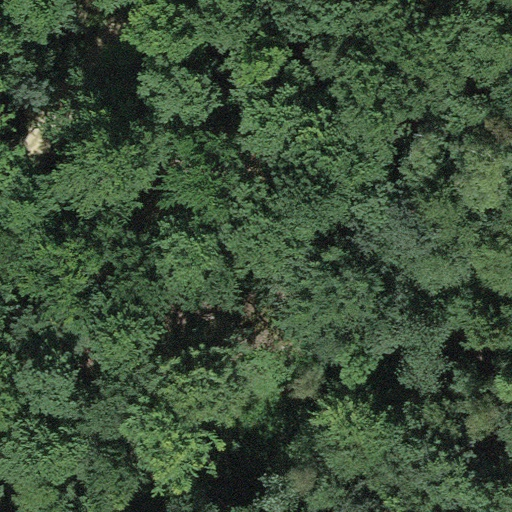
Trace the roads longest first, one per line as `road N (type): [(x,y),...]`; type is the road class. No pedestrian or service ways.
road 1 (track): [(511,349),(461,374),(205,419),(36,511)]
road 2 (track): [(0,186),(140,0)]
